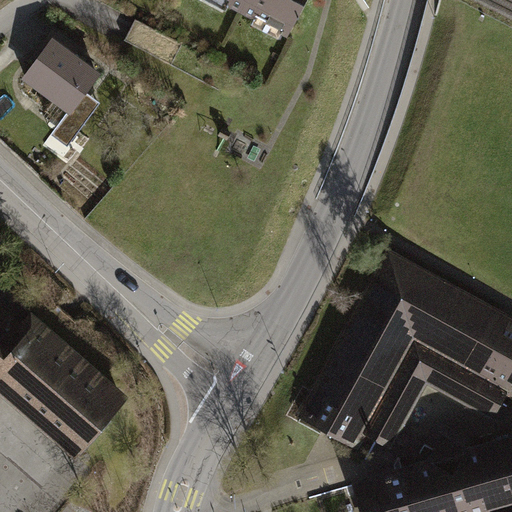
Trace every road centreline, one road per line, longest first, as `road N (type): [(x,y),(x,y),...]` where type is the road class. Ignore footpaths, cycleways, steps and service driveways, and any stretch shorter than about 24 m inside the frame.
road 1 (residential): [(237,384),(332,219),(402,0)]
road 2 (residential): [(0,183),(170,339),(237,384)]
road 3 (residential): [(176,511),(237,384)]
